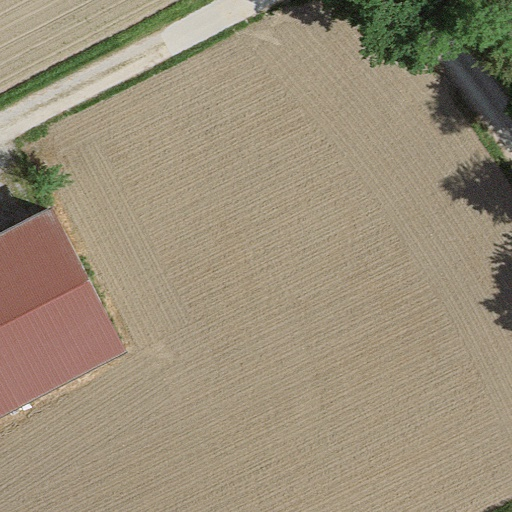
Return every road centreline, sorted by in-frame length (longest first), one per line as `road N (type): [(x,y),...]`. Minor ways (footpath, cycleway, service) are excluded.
road 1 (track): [(0,133),(257,0)]
road 2 (track): [(407,0),(511,132)]
